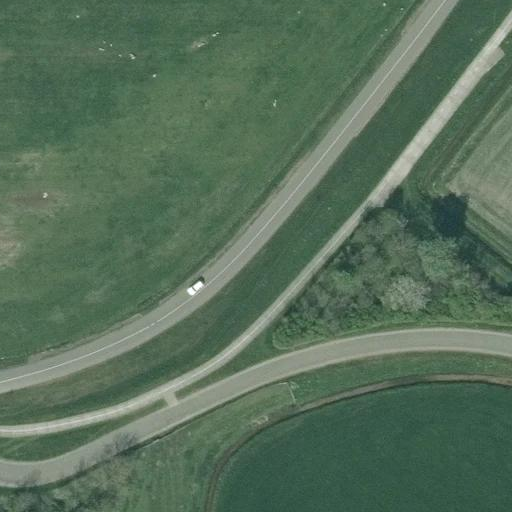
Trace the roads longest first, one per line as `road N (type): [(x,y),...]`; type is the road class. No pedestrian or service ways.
road 1 (tertiary): [(0,382),(103,350),(207,286),(270,223),(446,0)]
road 2 (tertiary): [(511,347),(443,339),(346,348),(231,388),(52,471),(0,474)]
